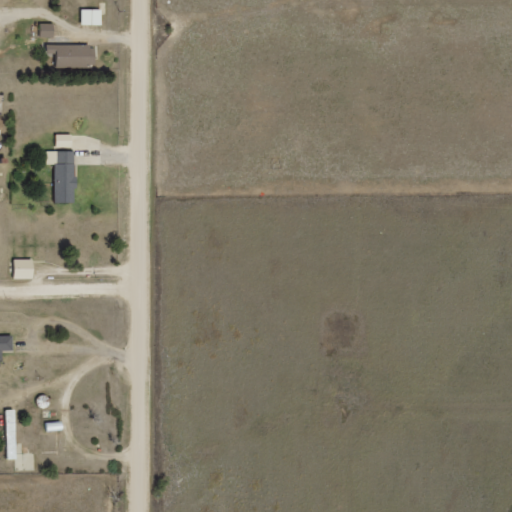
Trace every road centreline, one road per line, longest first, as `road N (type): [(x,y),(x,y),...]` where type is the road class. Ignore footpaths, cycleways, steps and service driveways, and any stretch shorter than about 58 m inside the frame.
road 1 (residential): [(144,511),(145,0)]
road 2 (residential): [(145,312),(0,311)]
